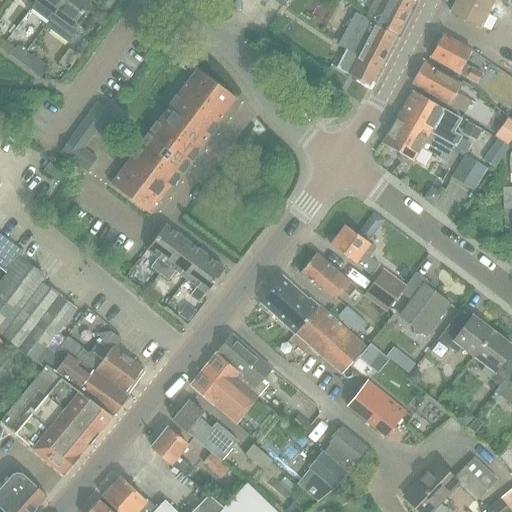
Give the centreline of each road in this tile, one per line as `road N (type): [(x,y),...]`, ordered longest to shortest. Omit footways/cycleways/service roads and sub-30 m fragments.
road 1 (residential): [(187,359),(10,207),(0,174)]
road 2 (residential): [(80,174),(146,227),(252,88)]
road 3 (tertiary): [(187,359),(337,156)]
road 4 (residential): [(511,291),(337,156)]
road 5 (tertiary): [(63,511),(187,359)]
road 6 (tertiary): [(337,156),(422,0)]
road 7 (residential): [(252,88),(227,40),(171,0)]
